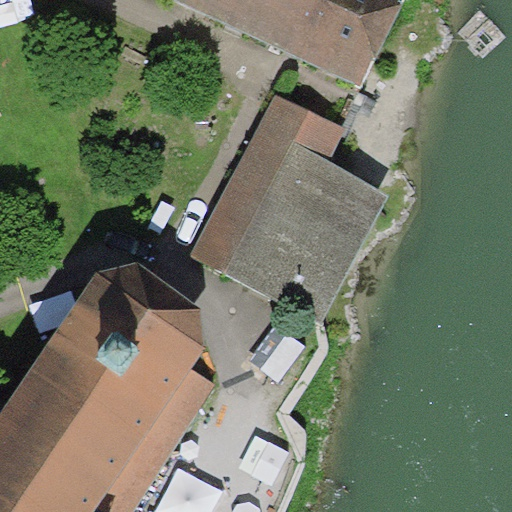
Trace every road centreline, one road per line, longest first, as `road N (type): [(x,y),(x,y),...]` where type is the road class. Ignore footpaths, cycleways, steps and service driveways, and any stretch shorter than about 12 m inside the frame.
road 1 (track): [(0,327),(62,267),(125,253),(265,336),(265,364),(355,333),(349,280),(368,242),(395,229),(415,191),(368,125),(452,36),(433,0)]
road 2 (track): [(126,0),(368,125)]
